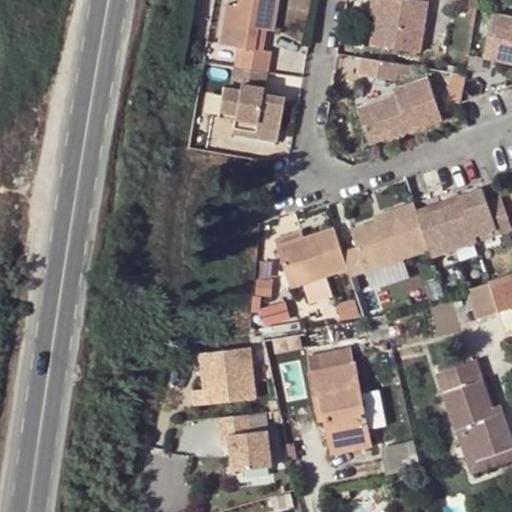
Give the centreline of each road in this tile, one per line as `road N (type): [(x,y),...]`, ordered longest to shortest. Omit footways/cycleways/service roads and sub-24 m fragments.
road 1 (primary): [(109,0),(29,511)]
road 2 (residential): [(511,126),(338,181),(314,175),(311,146),(334,0)]
